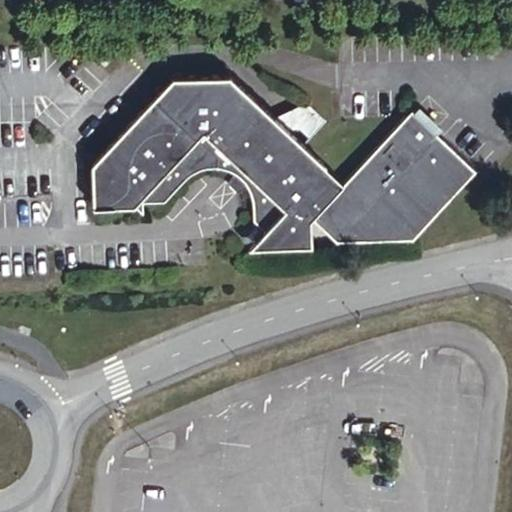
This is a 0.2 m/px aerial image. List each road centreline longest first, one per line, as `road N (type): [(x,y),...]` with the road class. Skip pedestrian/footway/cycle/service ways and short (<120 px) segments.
road 1 (unclassified): [(511,259),(300,305),(37,410)]
road 2 (unclassified): [(0,511),(26,496),(44,467),(37,410)]
